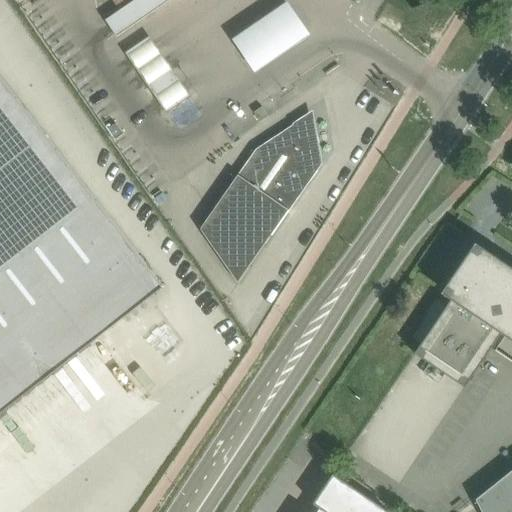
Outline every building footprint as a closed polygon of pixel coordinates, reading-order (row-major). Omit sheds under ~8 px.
[(0,0),(0,413),(163,286),(0,76),(0,0)] [(132,0),(105,19),(117,36),(169,0),(132,0)] [(288,6),(231,44),(254,79),(311,41),(288,6)] [(148,82),(170,67),(148,35),(126,51),(148,82)] [(156,93),(177,78),(170,67),(148,82),(156,93)] [(189,94),(177,78),(156,93),(167,109),(189,94)] [(259,120),(260,121),(268,115),(268,114),(262,106),(254,112),(259,120)] [(256,147),(244,165),(200,229),(238,282),(321,162),(316,134),(296,120),(292,122),(293,123),(256,147)] [(511,267),(473,242),(474,240),(443,292),(450,298),(414,350),(427,361),(422,369),(438,383),(446,371),(466,385),(502,332),(511,339),(511,267)] [(511,511),(511,469),(475,498),(482,511),(511,511)] [(388,511),(389,511),(333,473),(312,503),(319,507),(315,511),(388,511)]
